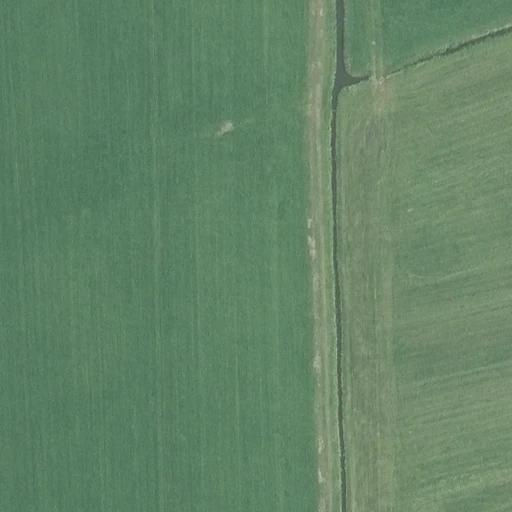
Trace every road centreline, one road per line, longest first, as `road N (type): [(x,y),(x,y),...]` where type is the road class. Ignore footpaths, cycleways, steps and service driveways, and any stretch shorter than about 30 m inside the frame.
road 1 (track): [(366,511),(355,152),(382,107),(376,0)]
road 2 (track): [(316,0),(322,511)]
